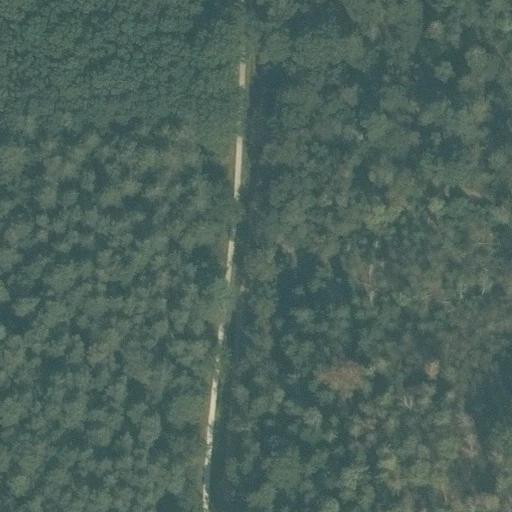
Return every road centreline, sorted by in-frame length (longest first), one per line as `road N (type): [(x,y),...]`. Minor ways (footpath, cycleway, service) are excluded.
road 1 (track): [(227,511),(265,152),(265,0)]
road 2 (track): [(242,148),(0,170)]
